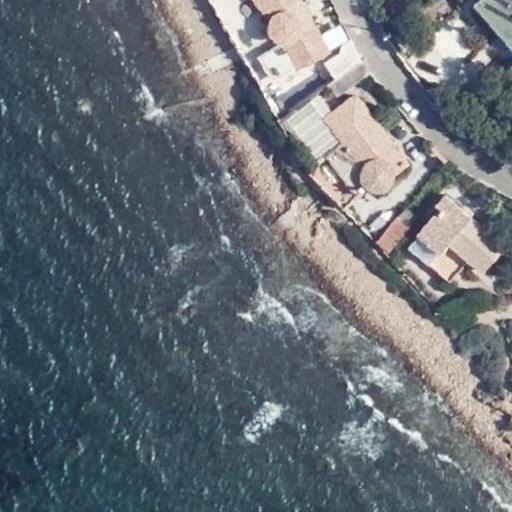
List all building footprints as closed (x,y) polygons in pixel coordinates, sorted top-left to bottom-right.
[(237,0),(205,0),(239,55),(263,43),(237,0)] [(297,69),(328,52),(304,4),(300,0),(252,0),(268,20),(266,24),(266,35),(272,43),(283,46),(265,54),(277,79),(297,69)] [(511,0),(480,0),(477,3),(492,22),(502,13),(511,24),(511,0)] [(511,24),(502,13),(492,22),(511,43),(511,24)] [(370,72),(362,61),(329,84),(337,95),(370,72)] [(345,142),(308,173),(342,208),(367,185),(369,187),(372,188),(375,189),(378,189),(384,188),(387,186),(388,184),(390,182),(391,176),(392,173),(405,162),(355,96),(327,117),(345,142)] [(443,193),(432,203),(438,208),(418,232),(440,250),(446,244),(483,275),(507,245),(443,193)] [(405,208),(398,217),(408,226),(410,228),(418,218),(405,208)] [(397,216),(376,241),(388,251),(408,226),(398,217),(397,216)] [(440,250),(418,232),(410,243),(432,261),(440,250)]
